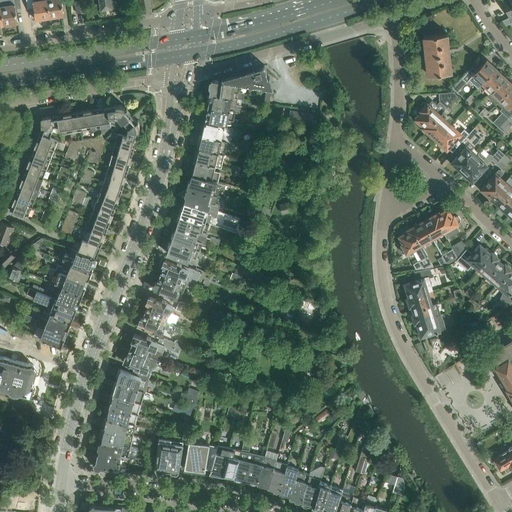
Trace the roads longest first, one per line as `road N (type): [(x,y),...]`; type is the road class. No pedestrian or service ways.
road 1 (tertiary): [(169,138),(78,388),(60,481)]
road 2 (residential): [(497,500),(409,355),(383,286),(386,205)]
road 3 (residential): [(187,74),(388,16)]
road 4 (residential): [(259,511),(204,496),(60,481)]
road 5 (primary): [(192,54),(383,0)]
road 6 (residential): [(180,16),(0,45)]
road 7 (primary): [(176,39),(0,66)]
road 8 (primary): [(0,82),(174,57)]
road 9 (residential): [(0,105),(172,76)]
road 10 (primary): [(336,0),(196,36)]
road 11 (residential): [(395,146),(388,16)]
